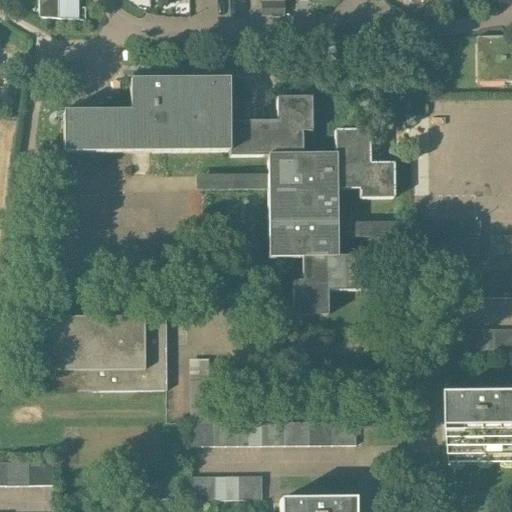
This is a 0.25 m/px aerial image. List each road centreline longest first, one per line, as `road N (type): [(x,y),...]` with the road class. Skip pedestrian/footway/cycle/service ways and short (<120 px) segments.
road 1 (residential): [(361,31),(167,30),(123,21),(99,0)]
road 2 (residential): [(511,11),(361,31)]
